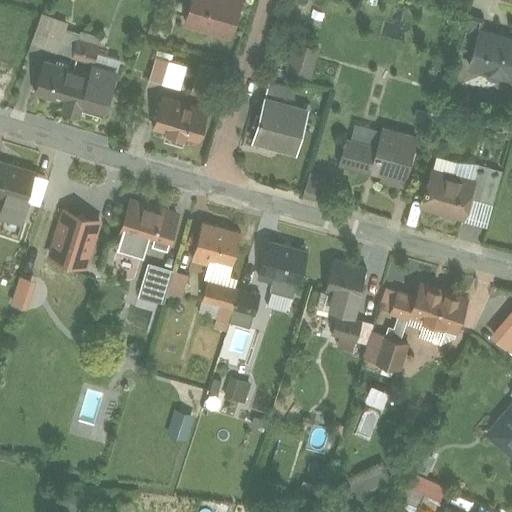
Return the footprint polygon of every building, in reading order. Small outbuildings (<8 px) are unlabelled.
[(75,9),(50,0),(48,0),(37,29),(63,39),(75,9)] [(192,0),(190,9),(238,25),(246,0),(192,0)] [(473,51),(481,25),(484,16),(468,11),(457,47),(473,51)] [(99,49),(102,50),(105,39),(108,32),(85,24),(79,42),(99,49)] [(511,34),(481,25),(473,51),(469,64),(511,77),(511,34)] [(306,59),(314,33),(302,30),(294,56),(306,59)] [(164,37),(162,42),(177,47),(178,41),(164,37)] [(105,39),(102,50),(110,52),(111,49),(125,53),(128,46),(105,39)] [(155,67),(169,71),(177,47),(162,42),(155,67)] [(51,45),(40,79),(71,89),(70,95),(89,101),(91,96),(112,102),(128,54),(125,53),(111,49),(110,52),(102,50),(99,49),(96,59),(51,45)] [(192,52),(177,47),(169,71),(185,76),(192,52)] [(275,67),(272,82),(299,89),(303,74),(275,67)] [(218,74),(200,68),(196,81),(214,87),(218,74)] [(169,82),(159,114),(173,119),(171,127),(189,133),(192,125),(206,129),(216,97),(169,82)] [(299,89),(272,82),(259,129),(304,140),(316,93),(299,89)] [(434,97),(424,94),(420,104),(431,107),(434,97)] [(354,122),(346,149),(387,161),(385,167),(411,174),(426,121),(389,110),(384,130),(354,122)] [(5,144),(0,158),(0,180),(2,181),(35,192),(46,158),(5,144)] [(480,163),(492,166),(496,153),(484,149),(480,163)] [(509,157),(496,153),(492,166),(491,171),(503,175),(509,157)] [(437,160),(428,194),(471,206),(481,172),(466,167),(467,164),(449,159),(448,163),(437,160)] [(312,172),(308,194),(330,198),(334,175),(312,172)] [(186,199),(137,184),(125,221),(129,222),(125,233),(128,239),(133,243),(140,243),(145,239),(151,241),(154,230),(174,236),(186,199)] [(112,208),(70,194),(54,242),(95,256),(112,208)] [(250,217),(209,205),(197,246),(215,251),(217,246),(240,253),(250,217)] [(315,236),(276,225),(265,264),(280,268),(282,262),(305,269),(315,236)] [(374,253),(341,244),(332,276),(342,279),(337,295),(361,301),(374,253)] [(237,262),(240,253),(217,246),(215,251),(211,264),(214,265),(241,273),(243,264),(237,262)] [(181,257),(154,249),(143,283),(171,291),(174,281),(181,257)] [(195,262),(181,257),(174,281),(185,285),(187,280),(189,280),(195,262)] [(305,269),(282,262),(280,268),(278,276),(301,283),(305,269)] [(241,273),(214,265),(207,286),(209,287),(228,292),(261,302),(267,281),(241,273)] [(423,283),(416,303),(465,319),(476,288),(469,285),(470,281),(456,277),(455,281),(450,279),(451,275),(436,270),(435,274),(427,272),(423,283)] [(26,306),(36,277),(23,272),(13,302),(26,306)] [(340,280),(327,276),(322,294),(335,297),(340,280)] [(395,298),(402,278),(394,276),(388,296),(395,298)] [(415,307),(416,303),(423,283),(403,277),(402,278),(395,298),(395,300),(415,307)] [(204,301),(223,307),(228,292),(209,287),(204,301)] [(167,294),(157,290),(152,305),(162,309),(167,294)] [(261,302),(228,292),(223,307),(222,310),(256,320),(261,302)] [(282,297),(266,292),(258,317),(274,322),(282,297)] [(369,306),(343,298),(336,322),(346,325),(343,335),(358,340),(369,306)] [(511,311),(490,338),(511,355),(511,353),(511,311)] [(381,350),(390,322),(377,318),(368,346),(370,347),(381,350)] [(414,328),(391,321),(390,322),(381,350),(404,358),(414,328)] [(231,322),(221,357),(246,364),(257,329),(231,322)] [(381,350),(370,347),(367,355),(404,367),(407,359),(404,358),(381,350)] [(231,374),(228,381),(216,377),(204,408),(232,418),(239,400),(248,403),(255,383),(231,374)] [(388,405),(393,390),(374,384),(369,399),(388,405)] [(203,401),(181,394),(173,421),(195,428),(203,401)] [(511,404),(486,436),(511,457),(511,404)] [(359,437),(376,440),(382,411),(365,407),(359,437)] [(401,477),(387,447),(351,464),(365,493),(401,477)] [(446,487),(452,474),(420,461),(415,474),(446,487)] [(404,511),(416,511),(424,496),(412,490),(403,511),(404,511)] [(438,511),(444,500),(425,493),(424,496),(416,511),(438,511)] [(498,511),(464,497),(463,499),(457,496),(450,511),(498,511)]
